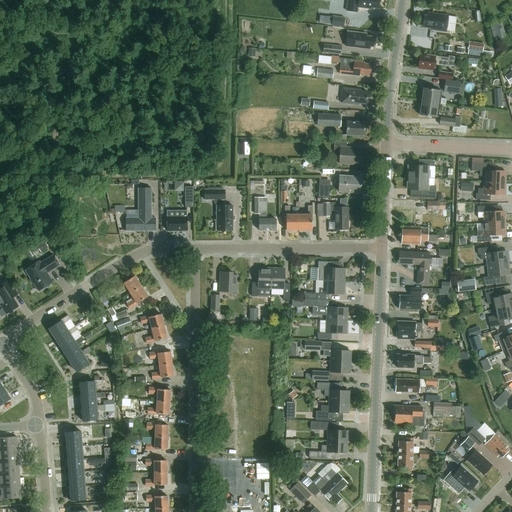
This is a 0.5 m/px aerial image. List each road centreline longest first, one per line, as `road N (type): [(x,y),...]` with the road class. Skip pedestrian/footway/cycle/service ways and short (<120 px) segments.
road 1 (tertiary): [(369,511),(380,249)]
road 2 (unclassified): [(194,511),(193,249)]
road 3 (unclassified): [(193,249),(140,254),(0,344)]
road 4 (unclassified): [(380,249),(193,249)]
road 5 (tertiary): [(386,145),(401,0)]
road 6 (unclassified): [(511,152),(386,145)]
